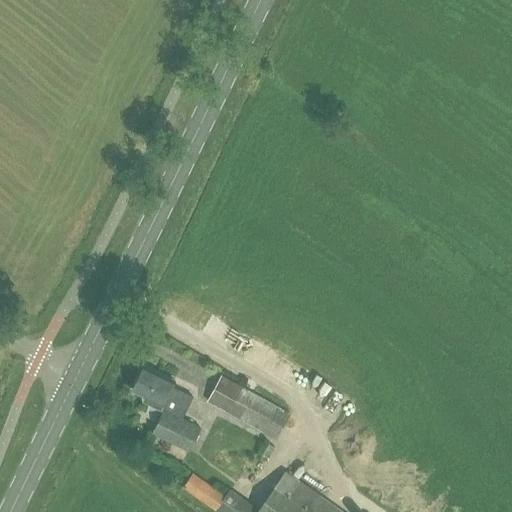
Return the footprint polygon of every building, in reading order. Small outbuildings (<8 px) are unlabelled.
[(199,324),(207,332),(221,318),(213,311),(199,324)] [(237,349),(259,360),(268,343),(245,332),(237,349)] [(188,450),(200,427),(183,418),(194,397),(173,387),(176,380),(145,365),(133,389),(146,396),(144,400),(164,410),(153,432),(188,450)] [(298,387),(324,400),(331,385),(306,372),(298,387)] [(250,390),(222,374),(207,401),(235,416),(250,390)] [(292,412),(250,390),(235,416),(277,439),(292,412)] [(345,511),(287,471),(268,498),(287,511),(345,511)] [(225,495),(193,473),(184,486),(215,508),(225,495)] [(225,495),(215,508),(216,508),(220,511),(228,511),(240,495),(230,489),(225,495)] [(258,511),(260,510),(240,495),(228,511),(258,511)] [(287,511),(268,498),(260,510),(258,511),(287,511)]
